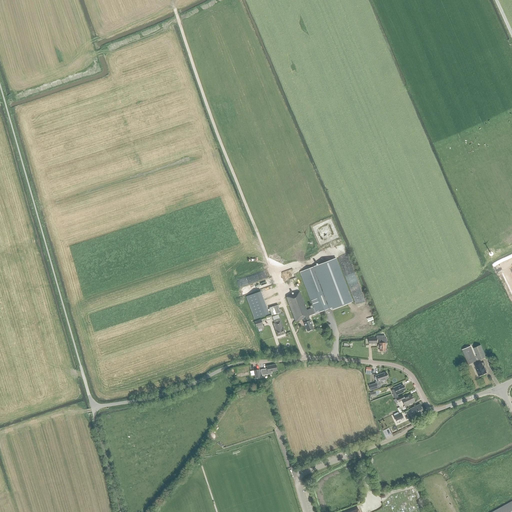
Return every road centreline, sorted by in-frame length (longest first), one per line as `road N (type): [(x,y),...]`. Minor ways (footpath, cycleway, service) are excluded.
road 1 (unclassified): [(431,411),(407,371),(334,358),(233,365),(152,397),(95,406)]
road 2 (unclassified): [(306,511),(297,484),(302,473),(393,439),(431,411)]
